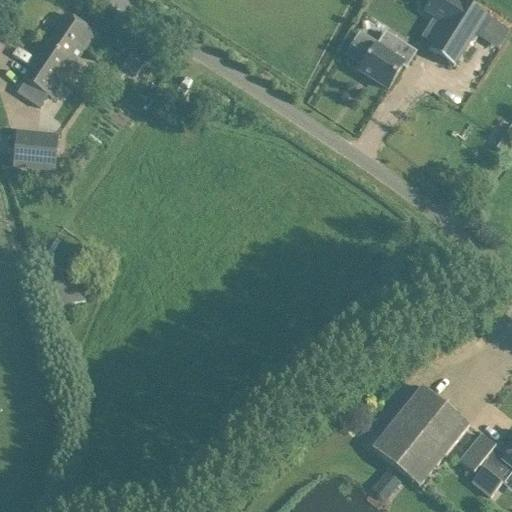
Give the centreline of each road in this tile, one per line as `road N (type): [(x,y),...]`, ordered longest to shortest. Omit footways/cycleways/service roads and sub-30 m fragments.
road 1 (unclassified): [(114,0),(344,145),(511,286)]
road 2 (track): [(210,511),(318,403),(415,330),(511,308)]
